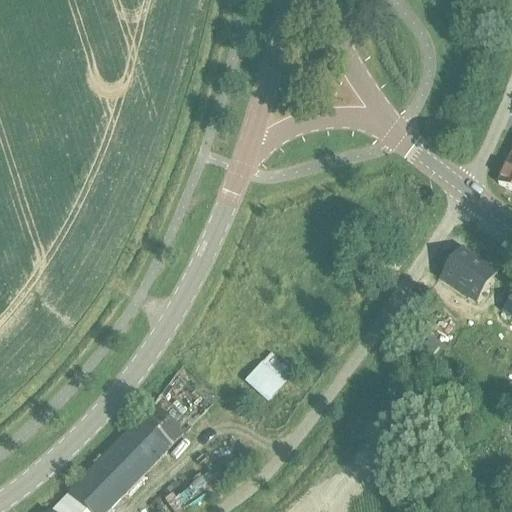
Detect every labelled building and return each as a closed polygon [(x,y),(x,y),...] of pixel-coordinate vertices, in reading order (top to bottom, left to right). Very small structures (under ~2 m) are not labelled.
[(511,159),(500,186),(511,191),(511,159)] [(464,250),(443,279),(465,295),(459,303),(471,311),(488,288),(497,274),(464,250)] [(357,275),(369,283),(383,263),(371,254),(357,275)] [(511,300),(502,314),(511,321),(511,300)] [(269,354),(243,383),(266,404),(292,376),(269,354)] [(111,511),(169,455),(185,439),(155,408),(68,495),(51,511),(111,511)] [(209,470),(172,502),(180,511),(183,511),(219,481),(209,470)] [(145,511),(163,511),(167,508),(153,496),(142,509),(145,511)]
